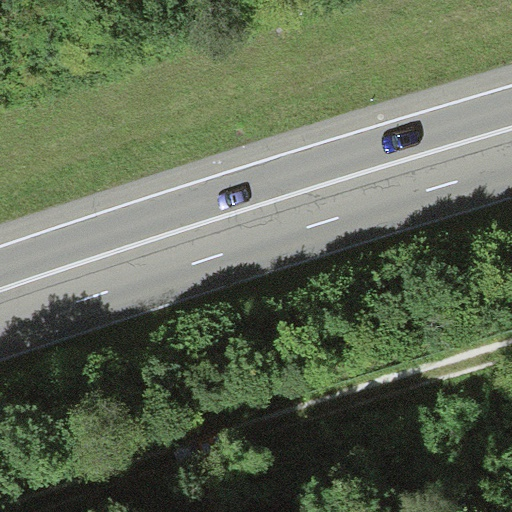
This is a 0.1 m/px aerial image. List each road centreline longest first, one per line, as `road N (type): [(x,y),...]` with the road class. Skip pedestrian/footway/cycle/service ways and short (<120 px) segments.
road 1 (secondary): [(511,124),(0,287)]
road 2 (track): [(0,506),(511,350)]
